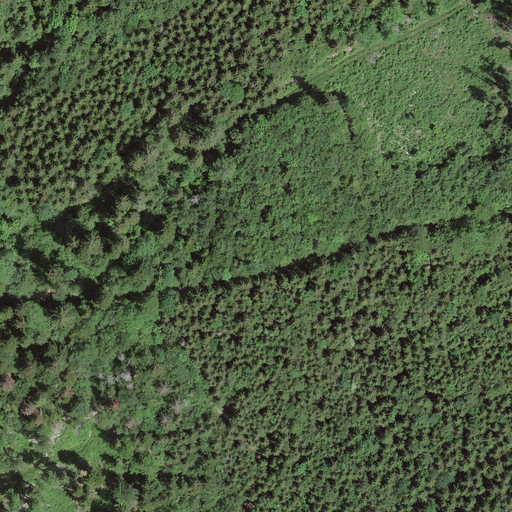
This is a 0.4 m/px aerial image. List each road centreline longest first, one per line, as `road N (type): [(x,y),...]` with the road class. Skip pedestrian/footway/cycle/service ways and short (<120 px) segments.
road 1 (track): [(476,0),(154,174),(0,241)]
road 2 (track): [(0,298),(179,289),(389,233),(511,212)]
